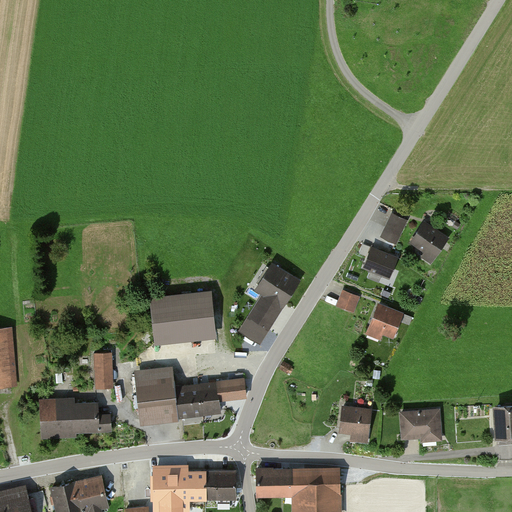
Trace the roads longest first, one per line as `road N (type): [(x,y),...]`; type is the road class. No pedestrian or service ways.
road 1 (unclassified): [(242,449),(266,371),(499,0)]
road 2 (unclassified): [(242,449),(406,469),(511,472)]
road 3 (unclassified): [(0,476),(165,450),(242,449)]
road 4 (track): [(418,129),(366,93),(341,61),(331,0)]
road 5 (track): [(383,185),(511,188)]
